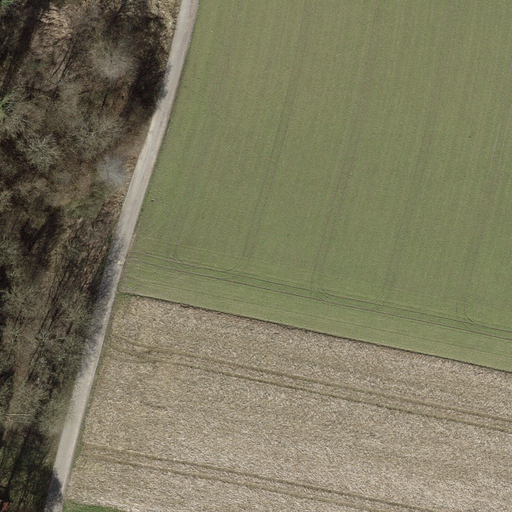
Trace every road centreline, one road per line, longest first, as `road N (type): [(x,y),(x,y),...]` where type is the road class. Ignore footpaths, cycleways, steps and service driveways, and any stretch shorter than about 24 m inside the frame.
road 1 (track): [(121,239),(51,511)]
road 2 (track): [(121,239),(188,0)]
